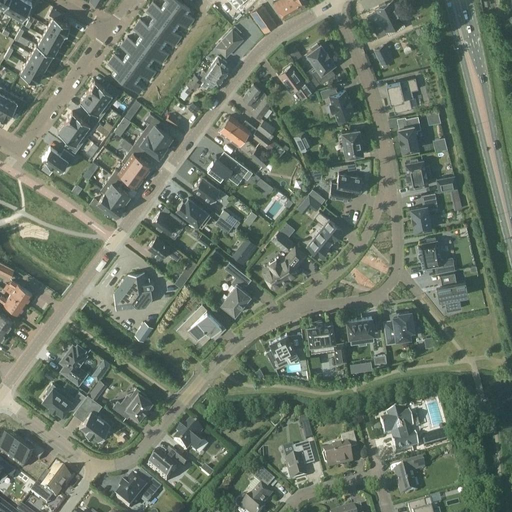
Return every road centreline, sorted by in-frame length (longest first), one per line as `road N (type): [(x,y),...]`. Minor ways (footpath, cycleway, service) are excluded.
road 1 (tertiary): [(0,396),(242,69),(275,36),(330,3)]
road 2 (residential): [(97,465),(138,451),(235,345),(287,309)]
road 3 (primary): [(511,240),(452,0)]
road 4 (residential): [(388,193),(374,108),(330,3)]
road 5 (residential): [(388,193),(396,241),(388,282),(352,300),(287,309)]
road 6 (residential): [(0,141),(20,152),(110,27)]
road 7 (residential): [(287,309),(342,268),(388,193)]
